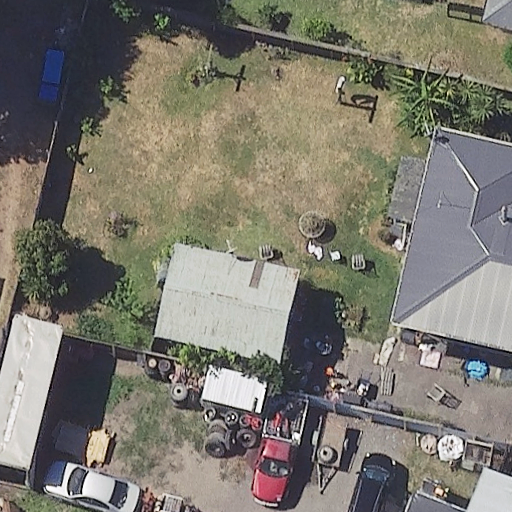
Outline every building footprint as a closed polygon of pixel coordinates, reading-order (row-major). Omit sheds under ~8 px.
[(511,0),(500,0),(489,46),(511,51),(511,0)] [(511,161),(435,144),(384,374),(438,386),(447,348),(511,362),(511,161)] [(296,275),(175,257),(161,351),(283,368),(296,275)] [(408,432),(294,416),(288,464),(401,480),(408,432)] [(511,511),(511,486),(487,477),(473,511),(511,511)] [(179,511),(181,500),(89,483),(83,511),(179,511)]
